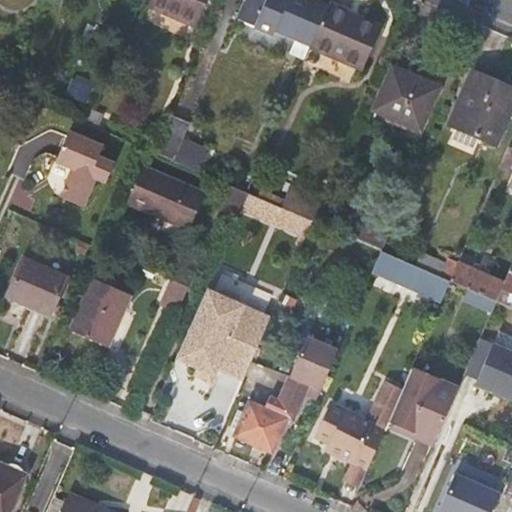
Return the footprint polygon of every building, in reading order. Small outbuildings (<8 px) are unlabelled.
[(148,0),(142,14),(191,35),(206,0),(148,0)] [(295,41),(308,47),(325,7),(309,0),(308,0),(306,6),(292,0),(244,0),(235,20),(271,36),(273,31),(295,41)] [(382,26),(328,2),(325,7),(308,47),(362,71),(382,26)] [(290,53),(303,59),(308,47),(295,41),(290,53)] [(373,111),(420,131),(439,85),(422,78),(420,84),(390,71),(373,111)] [(511,105),(511,88),(473,71),(448,125),(455,128),(448,142),(469,151),(475,136),(495,145),(511,105)] [(13,131),(22,135),(36,102),(13,92),(0,86),(0,99),(22,110),(13,131)] [(83,122),(98,129),(104,114),(89,108),(83,122)] [(191,123),(170,114),(154,153),(174,162),(182,144),(191,123)] [(63,125),(79,132),(83,122),(67,115),(63,125)] [(79,132),(133,156),(137,146),(98,129),(83,122),(79,132)] [(98,157),(103,145),(69,131),(56,160),(72,168),(59,198),(82,207),(94,179),(105,183),(113,164),(98,157)] [(511,135),(497,169),(511,175),(511,135)] [(208,155),(182,144),(174,162),(201,174),(208,155)] [(128,204),(185,229),(201,192),(143,167),(128,204)] [(217,202),(238,212),(242,203),(246,193),(224,184),(217,202)] [(290,184),(280,208),(300,216),(311,221),(312,222),(322,198),(290,184)] [(331,217),(340,196),(327,190),(318,210),(331,217)] [(269,215),(274,206),(246,193),(242,203),(269,215)] [(268,228),(290,237),(300,216),(280,208),(277,207),(268,228)] [(286,245),(299,250),(311,221),(300,216),(290,237),(286,245)] [(360,222),(353,240),(380,252),(388,234),(360,222)] [(305,244),(312,247),(316,234),(309,231),(305,244)] [(376,262),(444,292),(449,282),(440,277),(414,267),(380,252),(376,262)] [(414,267),(440,277),(446,263),(421,252),(414,267)] [(25,256),(7,298),(50,316),(68,275),(25,256)] [(449,282),(458,261),(448,257),(446,263),(440,277),(449,282)] [(504,281),(458,261),(449,282),(468,290),(495,302),(504,281)] [(511,267),(510,267),(504,281),(495,302),(510,308),(511,308),(511,267)] [(158,304),(176,312),(191,278),(173,270),(158,304)] [(70,331),(106,346),(128,294),(92,279),(70,331)] [(242,379),(269,318),(204,290),(175,359),(198,368),(205,372),(208,365),(217,368),(242,379)] [(491,312),(495,302),(468,290),(464,300),(491,312)] [(510,308),(495,302),(491,312),(505,318),(510,308)] [(309,382),(322,387),(339,348),(308,335),(279,400),(270,395),(264,406),(249,399),(234,434),(271,450),(285,416),(294,420),(304,393),(309,382)] [(511,403),(511,355),(492,346),(474,388),(489,395),(489,393),(511,403)] [(211,382),(217,368),(208,365),(205,372),(198,368),(195,375),(211,382)] [(458,386),(412,366),(404,385),(389,421),(419,434),(416,440),(432,447),(458,386)] [(389,421),(404,385),(383,376),(366,415),(387,425),(389,421)] [(304,393),(317,398),(322,387),(309,382),(304,393)] [(352,461),(368,469),(387,425),(366,415),(331,401),(315,437),(337,447),(334,453),(352,461)] [(341,486),(358,493),(368,469),(352,461),(341,486)] [(0,511),(9,511),(26,476),(0,464),(0,511)] [(490,511),(498,495),(454,475),(437,511),(490,511)] [(115,511),(69,492),(60,511),(115,511)]
